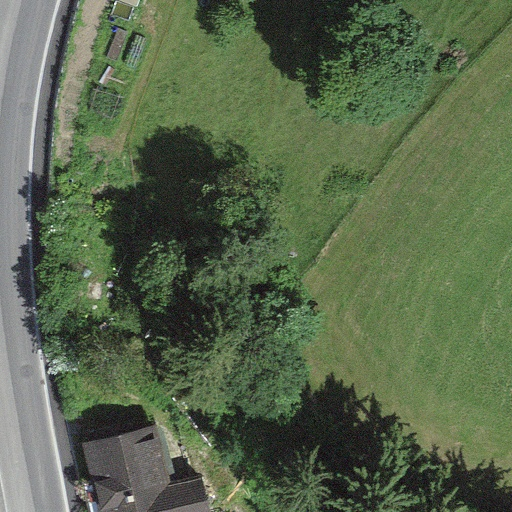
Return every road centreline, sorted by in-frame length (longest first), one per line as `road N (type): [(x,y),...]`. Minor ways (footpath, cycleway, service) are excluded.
road 1 (tertiary): [(0,211),(8,382),(33,511)]
road 2 (tertiary): [(26,0),(15,34),(0,203)]
